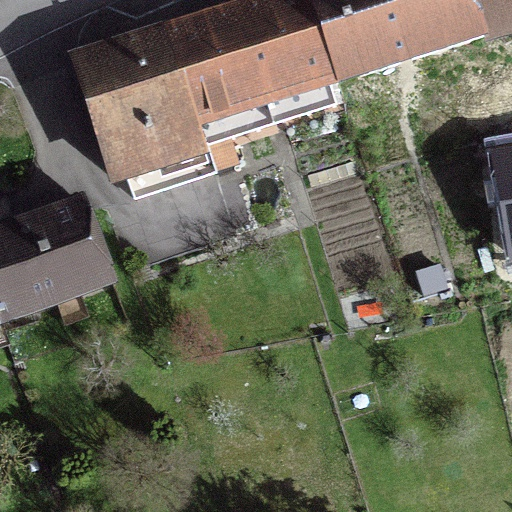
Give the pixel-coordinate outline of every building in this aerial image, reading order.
[(238,164),(224,119),(340,83),(311,0),(269,0),(165,33),(198,128),(203,148),(207,147),(215,172),(238,164)] [(311,0),(340,83),(474,41),(460,0),(311,0)] [(511,0),(460,0),(474,41),(511,28),(511,0)] [(126,178),(134,199),(215,172),(207,147),(203,148),(198,128),(165,33),(77,61),(116,181),(126,178)] [(511,140),(488,144),(509,264),(511,263),(511,140)] [(0,323),(113,283),(84,206),(0,236),(0,323)]
